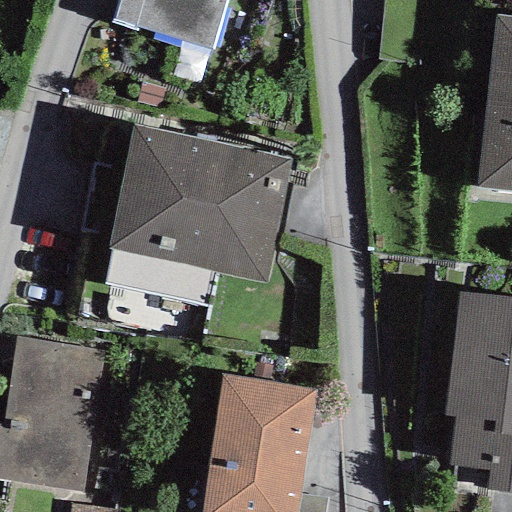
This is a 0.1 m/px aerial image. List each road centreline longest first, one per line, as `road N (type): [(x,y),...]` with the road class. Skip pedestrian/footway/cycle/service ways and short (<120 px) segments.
road 1 (residential): [(369,511),(324,0)]
road 2 (residential): [(90,0),(0,268)]
